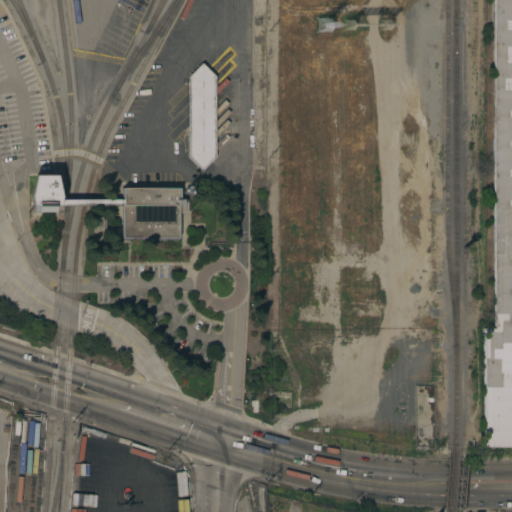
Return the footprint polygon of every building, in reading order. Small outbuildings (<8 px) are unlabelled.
[(511,0),(511,447),(482,447),(482,328),(493,328),(492,0),(511,0)] [(200,62),(214,76),(214,157),(200,171),(187,157),(187,75),(200,62)] [(55,206),(51,206),(51,213),(34,212),(34,206),(28,206),(26,195),(31,175),(53,175),(57,196),(57,199),(55,206)] [(121,188),(178,188),(178,199),(186,200),(186,214),(178,214),(178,239),(121,239),(121,206),(121,199),(121,188)] [(186,511),(186,499),(177,499),(176,511),(186,511)]
